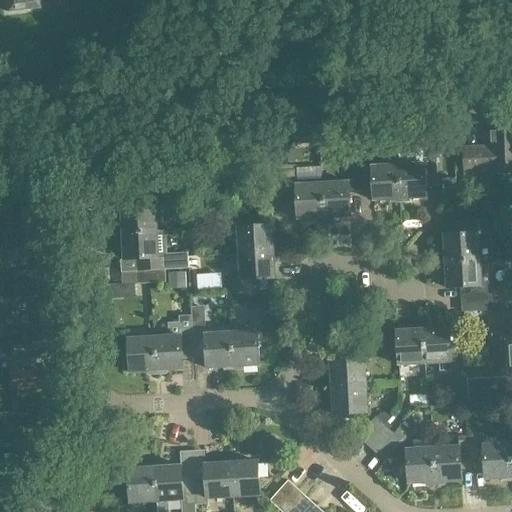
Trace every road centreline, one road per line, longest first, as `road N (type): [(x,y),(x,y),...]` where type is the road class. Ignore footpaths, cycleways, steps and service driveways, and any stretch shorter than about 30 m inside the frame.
road 1 (tertiary): [(79,145),(511,64)]
road 2 (residential): [(90,406),(79,145)]
road 3 (residential): [(399,511),(332,452),(259,404)]
road 4 (residential): [(90,406),(259,404)]
road 5 (residential): [(30,511),(90,406)]
